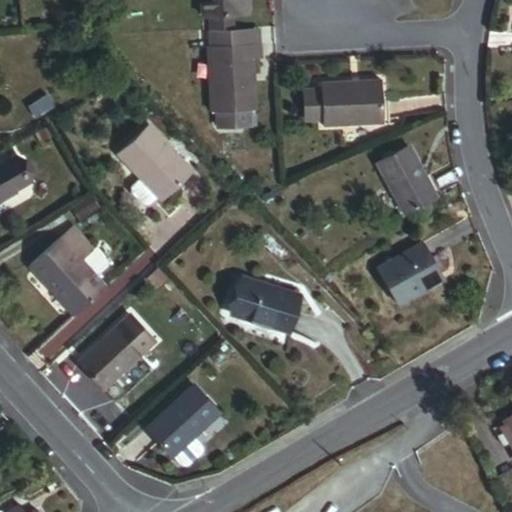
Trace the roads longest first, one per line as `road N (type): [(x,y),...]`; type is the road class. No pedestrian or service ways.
road 1 (residential): [(511,338),(207,511)]
road 2 (residential): [(466,29),(473,142),(511,259)]
road 3 (residential): [(134,511),(0,369)]
road 4 (residential): [(466,29),(395,34),(332,5)]
